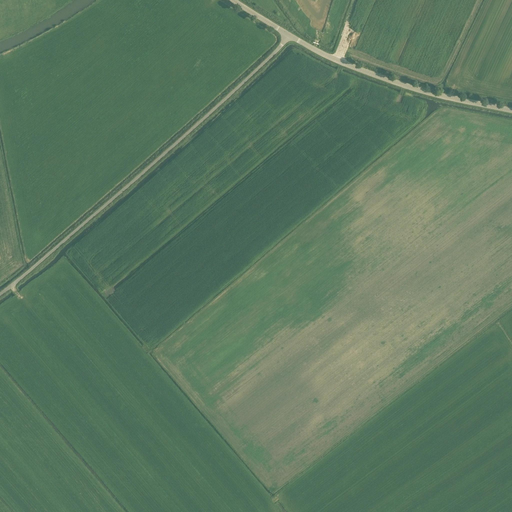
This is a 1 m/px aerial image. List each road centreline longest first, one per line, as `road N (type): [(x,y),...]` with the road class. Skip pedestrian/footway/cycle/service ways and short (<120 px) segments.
road 1 (unclassified): [(0,296),(289,36)]
road 2 (tertiary): [(511,111),(403,86),(289,36)]
